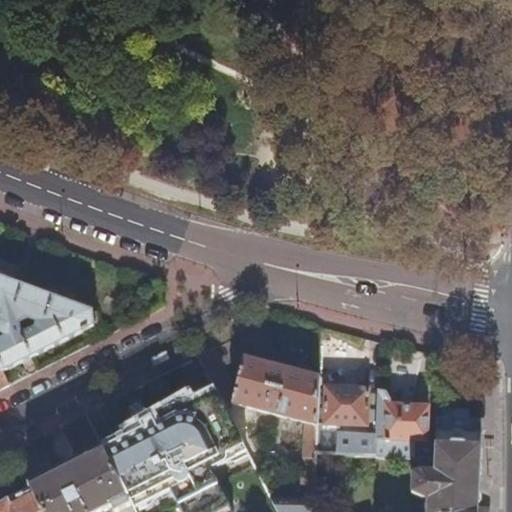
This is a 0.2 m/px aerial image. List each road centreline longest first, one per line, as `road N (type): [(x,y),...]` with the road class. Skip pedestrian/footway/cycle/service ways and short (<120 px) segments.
road 1 (residential): [(0,423),(246,298),(259,262)]
road 2 (tertiary): [(259,262),(0,170)]
road 3 (tertiary): [(511,315),(259,262)]
